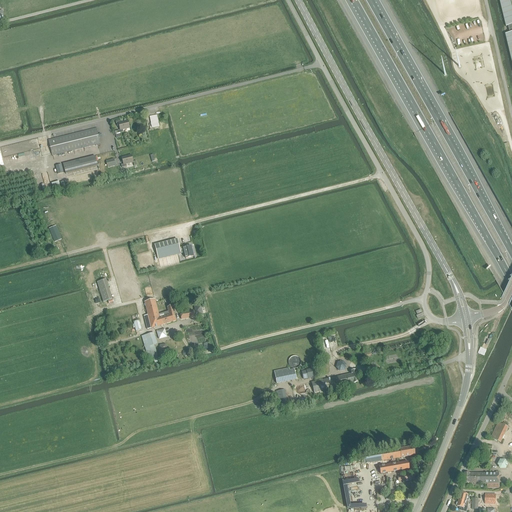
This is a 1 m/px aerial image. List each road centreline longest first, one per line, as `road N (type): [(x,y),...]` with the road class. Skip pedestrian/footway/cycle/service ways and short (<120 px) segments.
road 1 (unclassified): [(463,319),(444,322),(425,310),(429,271),(421,243),(286,0)]
road 2 (secondary): [(456,289),(298,0)]
road 3 (motorway): [(354,0),(511,281)]
road 4 (track): [(0,475),(110,448),(133,433),(242,405),(276,388)]
road 5 (motorway): [(511,252),(370,0)]
road 6 (track): [(156,511),(312,472),(329,486),(335,511)]
road 7 (track): [(0,271),(185,225)]
road 8 (secondary): [(415,511),(460,405),(469,350)]
